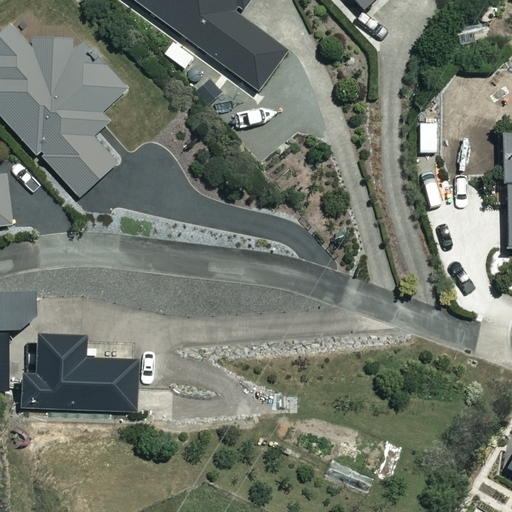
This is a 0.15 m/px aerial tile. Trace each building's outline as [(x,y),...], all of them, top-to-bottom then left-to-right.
[(131,0),(256,91),(285,53),(236,17),(248,0),(131,0)] [(375,0),(352,0),(363,12),(375,0)] [(35,56),(8,27),(0,34),(0,116),(77,200),(116,164),(93,139),(109,124),(102,116),(124,95),(64,30),(35,56)] [(511,138),(502,139),(507,251),(511,250),(511,138)] [(0,228),(11,227),(5,178),(0,178),(0,228)] [(81,361),(82,338),(33,337),(32,376),(26,376),(26,388),(16,388),(15,411),(134,414),(135,362),(81,361)] [(511,447),(502,466),(511,471),(511,447)]
